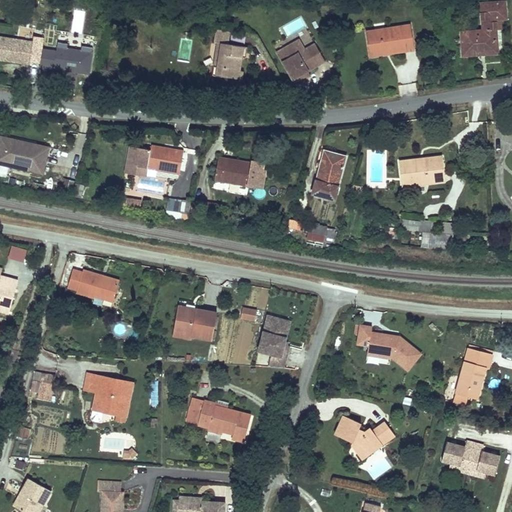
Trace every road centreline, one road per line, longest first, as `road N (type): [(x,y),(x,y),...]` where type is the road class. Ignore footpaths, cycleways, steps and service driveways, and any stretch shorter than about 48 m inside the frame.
road 1 (tertiary): [(0,99),(243,118),(370,111),(511,89)]
road 2 (residential): [(0,227),(334,292)]
road 3 (residential): [(259,511),(334,292)]
road 4 (residential): [(334,292),(511,315)]
